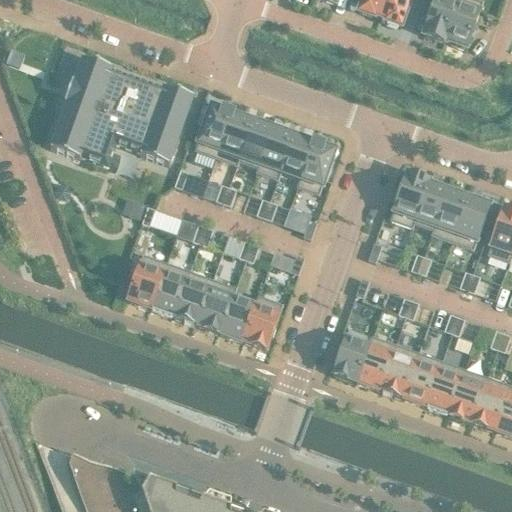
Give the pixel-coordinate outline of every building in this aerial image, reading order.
[(374,19),(380,21),(387,0),(362,0),(358,15),(373,21),(374,19)] [(387,0),(380,21),(385,23),(385,25),(400,30),(411,0),(387,0)] [(436,0),(423,39),(444,46),(460,0),(436,0)] [(482,6),(465,0),(460,0),(444,46),(445,47),(446,45),(452,47),(452,49),(462,53),(463,51),(466,52),(482,6)] [(82,62),(74,85),(72,84),(68,95),(64,106),(66,107),(50,153),(79,163),(80,161),(107,171),(115,148),(140,157),(139,159),(169,169),(193,101),(163,91),(163,93),(111,74),(112,72),(82,62)] [(216,163),(233,118),(233,117),(222,113),(221,114),(210,110),(194,156),(216,163)] [(252,124),(233,118),(216,163),(236,170),(252,124)] [(255,177),(256,178),(272,132),(252,124),(236,170),(237,171),(238,166),(257,173),(255,177)] [(293,139),(272,132),(256,178),(277,185),(293,139)] [(293,139),(277,185),(278,185),(281,176),(299,183),(296,192),(312,146),(293,139)] [(312,146),(296,192),(318,200),(326,178),(327,178),(331,168),(330,167),(335,154),(323,150),(324,149),(313,145),(312,146)] [(174,191),(181,194),(187,177),(180,174),(174,191)] [(413,228),(428,187),(429,185),(406,177),(401,192),(400,192),(396,203),(397,203),(389,225),(412,233),(413,228)] [(428,187),(413,228),(432,235),(430,240),(431,240),(448,194),(428,187)] [(221,189),(215,206),(222,208),(228,191),(221,189)] [(228,191),(222,208),(230,211),(236,194),(228,191)] [(448,194),(431,240),(451,247),(468,201),(448,194)] [(468,201),(451,247),(473,255),(489,209),(468,201)] [(256,220),(263,223),(269,206),(262,203),(256,220)] [(263,223),(271,225),(276,209),(269,206),(263,223)] [(149,231),(155,214),(147,211),(146,214),(141,228),(149,231)] [(511,263),(511,259),(511,214),(504,212),(487,259),(509,267),(511,263)] [(309,224),(303,241),(310,244),(316,227),(309,224)] [(192,246),(199,248),(205,232),(198,229),(192,246)] [(211,234),(205,232),(199,248),(207,251),(212,234),(211,234)] [(251,248),(244,245),(238,262),(245,265),(251,248)] [(253,267),(259,251),(251,248),(245,265),(253,267)] [(368,264),(375,267),(381,250),(373,248),(368,264)] [(416,258),(410,275),(418,278),(424,261),(416,258)] [(126,305),(150,313),(166,267),(143,259),(126,305)] [(298,279),(304,263),(296,260),(290,276),(298,279)] [(424,261),(418,278),(425,280),(431,264),(424,261)] [(190,276),(166,267),(150,313),(173,321),(190,276)] [(196,329),(212,284),(190,276),(173,321),(173,322),(196,330),(196,329)] [(466,295),(472,278),(465,276),(459,292),(466,295)] [(466,295),(474,298),(479,281),(472,278),(466,295)] [(363,302),(368,286),(361,283),(355,300),(363,302)] [(235,292),(212,284),(196,329),(204,332),(204,333),(217,338),(217,337),(219,338),(235,292)] [(235,292),(219,338),(242,346),(258,300),(257,300),(254,309),(233,301),(236,292),(235,292)] [(265,354),(266,354),(271,341),(272,341),(275,331),(282,309),(258,300),(242,346),(250,349),(265,354)] [(397,319),(405,322),(411,305),(403,302),(397,319)] [(411,305),(405,322),(412,324),(418,308),(411,305)] [(451,338),(457,321),(449,319),(443,335),(451,338)] [(458,341),(464,324),(457,321),(451,338),(458,341)] [(489,352),(497,354),(503,338),(495,335),(489,352)] [(503,338),(497,354),(504,357),(510,340),(503,338)] [(348,383),(356,386),(372,341),(371,340),(368,350),(345,341),(340,354),(336,364),(337,365),(332,378),(335,379),(334,379),(347,384),(348,383)] [(379,395),(395,349),(372,341),(356,386),(379,395)] [(401,403),(402,403),(418,357),(395,349),(379,395),(401,403)] [(441,365),(418,357),(402,403),(425,411),(441,365)] [(441,365),(425,411),(448,419),(464,373),(441,365)] [(464,373),(448,419),(450,420),(449,420),(462,425),(463,424),(471,427),(487,382),(464,373)] [(494,435),(510,390),(487,382),(471,427),(471,428),(486,433),(494,435)] [(494,435),(511,441),(511,390),(510,390),(494,435)] [(143,511),(132,482),(89,460),(81,458),(70,455),(46,450),(68,511),(143,511)] [(219,511),(136,483),(147,511),(219,511)]
